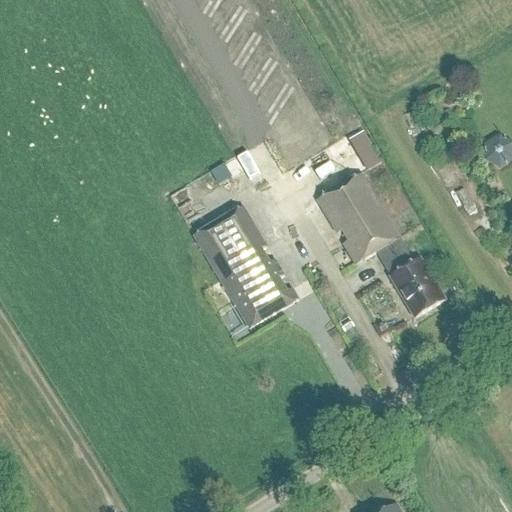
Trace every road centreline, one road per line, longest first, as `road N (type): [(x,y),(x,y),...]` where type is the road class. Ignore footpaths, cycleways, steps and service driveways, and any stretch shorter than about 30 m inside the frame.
road 1 (unclassified): [(254,511),(511,355)]
road 2 (track): [(124,511),(0,312)]
